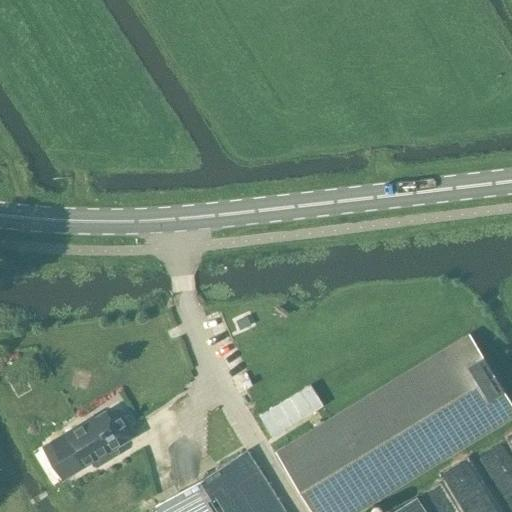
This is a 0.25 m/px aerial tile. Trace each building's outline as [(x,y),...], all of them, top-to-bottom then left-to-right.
[(276,452),(312,511),(353,511),(511,415),(511,403),(470,334),(276,452)] [(310,384),(259,415),(271,436),(323,405),(310,384)] [(58,450),(72,473),(92,462),(94,465),(97,466),(117,453),(118,451),(116,447),(134,435),(120,412),(110,419),(106,411),(94,418),(79,427),(78,425),(62,434),(68,444),(58,450)] [(279,511),(243,452),(158,504),(163,511),(279,511)] [(150,495),(140,502),(144,508),(154,502),(150,495)] [(390,511),(424,511),(416,497),(390,511)]
